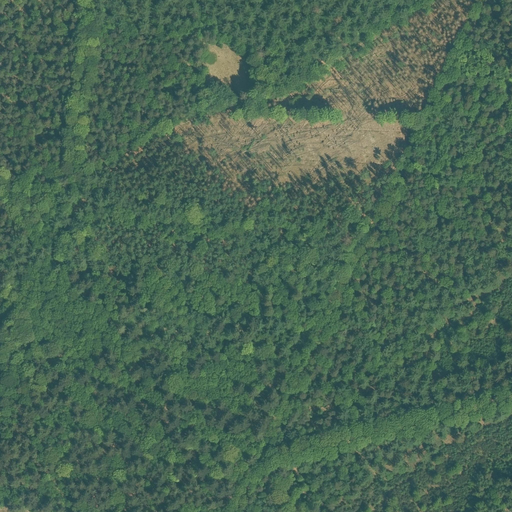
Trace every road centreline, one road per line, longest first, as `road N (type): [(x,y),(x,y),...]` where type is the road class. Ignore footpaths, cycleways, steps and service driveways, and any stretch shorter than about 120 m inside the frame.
road 1 (track): [(235,511),(486,0)]
road 2 (track): [(24,238),(70,187),(200,117),(256,107),(438,0)]
road 3 (track): [(511,401),(266,459),(262,470),(290,511)]
road 4 (track): [(16,303),(38,339),(260,461)]
